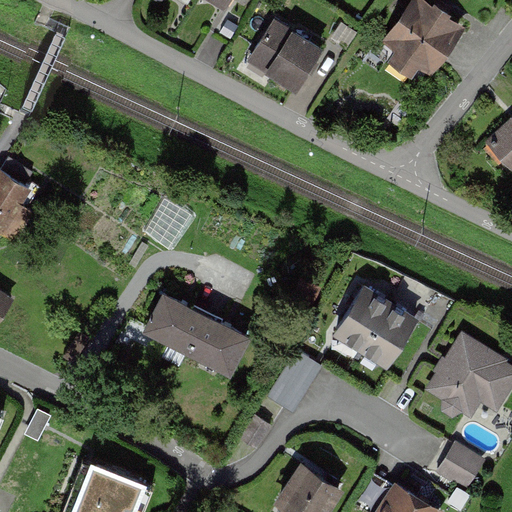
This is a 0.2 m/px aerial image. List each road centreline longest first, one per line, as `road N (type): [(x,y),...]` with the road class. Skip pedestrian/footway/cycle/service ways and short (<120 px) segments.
road 1 (residential): [(55,0),(405,177)]
road 2 (residential): [(200,473),(229,480),(246,472),(313,407),(333,400),(426,449)]
road 3 (residential): [(0,360),(200,473)]
road 4 (residential): [(405,177),(511,40)]
